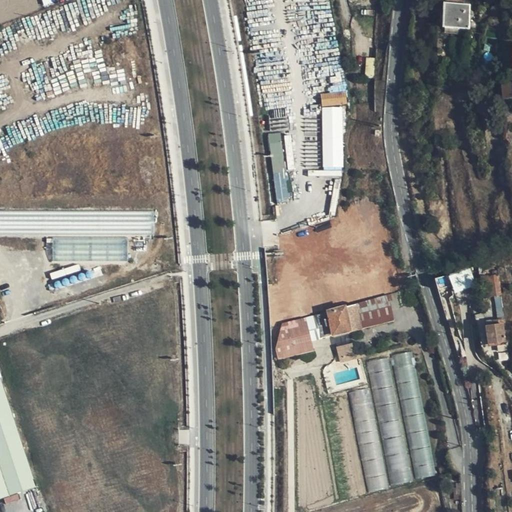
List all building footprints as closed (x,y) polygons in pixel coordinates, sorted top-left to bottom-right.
[(468,30),(469,6),(452,4),(444,4),(443,28),(468,30)] [(462,70),(463,39),(453,39),(452,68),(452,70),(462,70)] [(375,58),(366,58),(365,77),(374,77),(375,58)] [(460,85),(460,73),(452,73),(452,85),(460,85)] [(346,92),(321,94),(322,106),(347,104),(346,92)] [(343,167),(342,107),(322,107),(323,168),(343,167)] [(280,132),(268,134),(277,202),(289,200),(280,132)] [(341,180),(335,179),(329,215),(335,216),(341,180)] [(0,233),(154,234),(154,210),(0,210),(0,233)] [(129,261),(129,238),(52,238),(52,261),(129,261)] [(471,268),(450,275),(455,292),(477,285),(471,268)] [(448,274),(432,277),(436,291),(451,288),(448,274)] [(501,291),(499,275),(481,278),(484,298),(502,295),(501,291)] [(399,292),(304,319),(311,343),(394,319),(391,309),(403,306),(399,292)] [(304,319),(285,324),(281,335),(278,343),(275,353),(311,343),(304,319)] [(506,342),(504,323),(486,326),(489,345),(506,342)] [(338,346),(341,361),(356,358),(352,343),(338,346)] [(412,352),(394,356),(418,478),(437,474),(412,352)] [(368,362),(392,484),(412,480),(390,357),(368,362)] [(0,379),(0,497),(36,485),(0,379)] [(389,487),(370,389),(350,393),(370,491),(389,487)]
